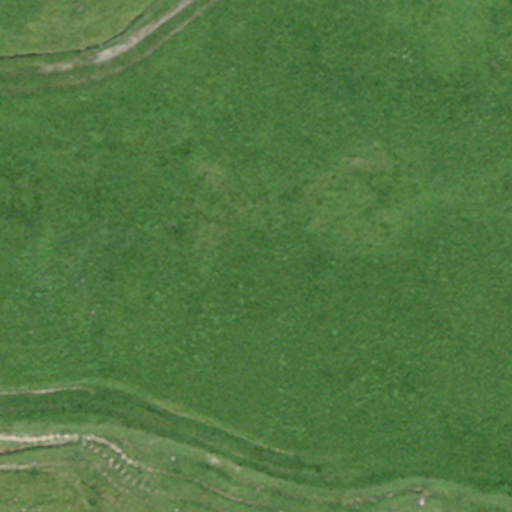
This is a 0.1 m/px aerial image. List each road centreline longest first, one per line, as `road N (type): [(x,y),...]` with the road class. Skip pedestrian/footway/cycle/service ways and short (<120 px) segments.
road 1 (track): [(0,403),(87,397),(321,477),(357,477)]
road 2 (track): [(0,81),(71,74),(128,55),(200,0)]
